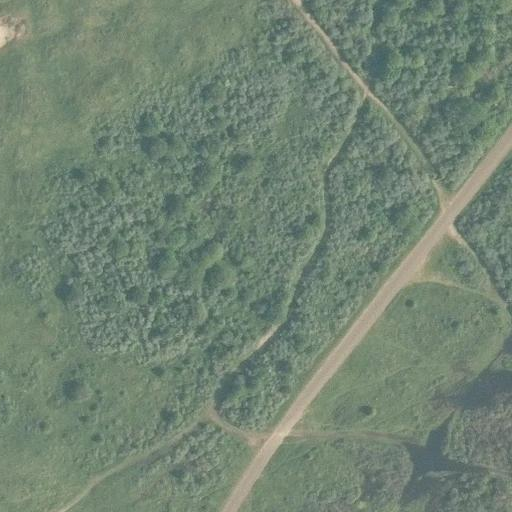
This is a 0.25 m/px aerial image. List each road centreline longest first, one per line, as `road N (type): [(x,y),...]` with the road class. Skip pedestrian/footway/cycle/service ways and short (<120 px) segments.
road 1 (unknown): [(208,414),(224,374),(281,330),(319,226),(323,179),(372,79),(376,0)]
road 2 (unknown): [(208,414),(227,428),(367,434),(426,457),(511,475)]
road 3 (unknown): [(60,511),(96,477),(151,455),(208,414)]
